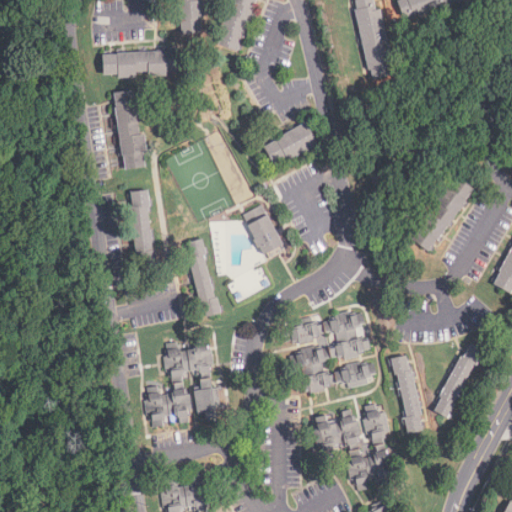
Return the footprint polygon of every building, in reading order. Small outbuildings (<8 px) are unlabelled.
[(183,35),(179,0),(197,0),(198,2),(203,1),(204,19),(203,33),(183,35)] [(238,53),(219,46),(224,32),(220,31),(226,14),(231,16),(235,4),(230,2),(230,0),(256,0),(243,39),(238,53)] [(374,81),(356,1),(360,0),(373,0),(377,12),(381,11),(392,61),(388,62),(391,77),(374,81)] [(404,18),(398,2),(400,0),(468,0),(419,18),(418,13),(404,18)] [(119,79),(119,76),(104,76),(103,56),(118,54),(166,52),(181,53),(181,73),(167,73),(167,77),(149,78),(149,73),(136,73),(137,78),(119,79)] [(239,139),(233,127),(229,129),(221,113),(224,112),(218,100),(214,102),(206,86),(209,85),(202,72),(219,63),(228,74),(251,117),(257,130),(239,139)] [(127,171),(123,157),(117,109),(115,94),(135,91),(137,105),(141,105),(144,123),(139,124),(141,136),(145,135),(148,153),(144,153),(147,168),(127,171)] [(274,166),(265,148),(276,140),(307,124),(318,146),(289,162),(287,159),(274,166)] [(428,252),(413,241),(422,229),(418,227),(429,213),(433,216),(441,205),(436,202),(447,188),(450,190),(458,179),(474,190),(466,202),(439,240),(428,252)] [(141,270),(136,255),(133,208),(132,194),(149,192),(151,208),(154,251),(158,268),(141,270)] [(266,256),(260,248),(256,241),(250,227),(244,217),(262,207),(284,246),(266,256)] [(207,318),(201,304),(192,259),(188,244),(203,241),(207,256),(216,299),(222,315),(207,318)] [(511,295),(495,286),(500,272),(511,251),(511,295)] [(311,396),(310,390),(305,392),(302,381),(306,379),(303,368),(299,369),(298,365),(293,367),(290,358),(296,354),(302,350),(316,347),(317,350),(322,348),(334,345),(339,344),(336,332),(332,331),(325,333),(314,338),(315,342),(300,346),(299,341),(287,344),(285,335),(291,333),(292,329),(302,327),(306,327),(315,324),(324,324),(330,321),(335,317),(349,313),(350,319),(363,315),(365,324),(359,326),(356,329),(359,339),(363,338),(364,343),(369,341),(371,350),(359,353),(360,357),(347,361),(346,356),(322,363),(327,374),(328,377),(341,371),(347,367),(362,363),(368,364),(375,365),(377,374),(370,376),(367,378),(369,384),(349,390),(348,384),(344,382),(325,387),(326,392),(311,396)] [(154,430),(153,417),(147,417),(146,402),(150,402),(150,395),(159,394),(172,396),(171,388),(165,358),(170,358),(169,351),(180,350),(181,353),(195,352),(197,347),(197,341),(204,340),(205,346),(207,352),(212,352),(214,366),(210,367),(210,373),(209,379),(213,390),(218,389),(221,409),(215,410),(215,413),(217,420),(207,421),(206,411),(198,412),(196,392),(202,391),(200,371),(184,373),(187,396),(190,395),(192,411),(188,411),(190,424),(179,426),(178,416),(162,418),(164,429),(154,430)] [(448,420),(435,412),(440,398),(462,357),(472,345),(485,353),(477,367),(453,404),(448,420)] [(409,435),(407,418),(398,376),(392,360),(407,357),(410,372),(422,417),(423,432),(409,435)] [(359,492),(357,481),(350,482),(348,467),(354,466),(350,453),(349,446),(346,444),(332,446),(334,457),(326,458),(326,453),(323,447),(317,448),(315,432),(319,431),(317,419),(325,418),(326,424),(330,423),(340,422),(344,422),(342,414),(352,412),(353,423),(359,422),(361,437),(362,460),(374,458),(371,436),(366,436),(364,420),(367,419),(366,408),(375,406),(378,412),(381,414),(387,414),(390,434),(383,435),(384,446),(387,458),(393,457),(395,471),(391,472),(393,485),(384,486),(383,480),(379,478),(369,480),(370,484),(368,491),(359,492)] [(169,511),(169,509),(164,510),(162,494),(166,494),(165,482),(174,481),(175,485),(193,483),(192,477),(202,476),(204,488),(209,487),(211,503),(207,503),(207,511),(197,511),(197,509),(194,508),(181,509),(181,511),(169,511)] [(370,511),(394,500),(400,511),(370,511)]
